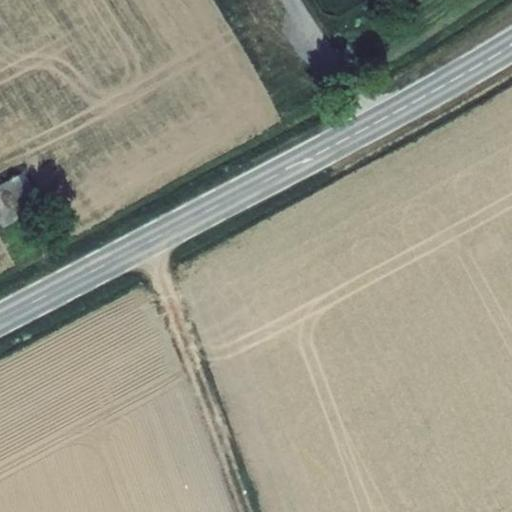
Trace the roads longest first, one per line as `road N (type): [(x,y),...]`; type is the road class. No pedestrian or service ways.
road 1 (tertiary): [(511,45),(0,320)]
road 2 (track): [(149,242),(242,511)]
